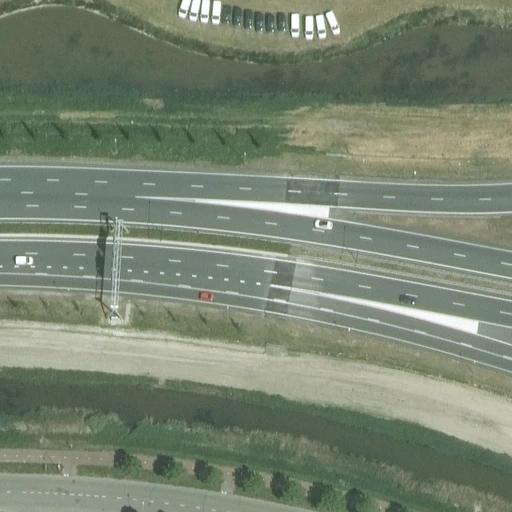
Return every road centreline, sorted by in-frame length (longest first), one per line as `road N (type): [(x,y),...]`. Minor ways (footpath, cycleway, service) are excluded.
road 1 (trunk): [(511,266),(134,204)]
road 2 (trunk): [(511,200),(134,204)]
road 3 (trunk): [(0,255),(272,273)]
road 4 (trunk): [(272,273),(511,360)]
road 5 (trunk): [(272,273),(511,315)]
road 6 (tertiary): [(216,511),(68,496)]
road 7 (trunk): [(134,204),(0,199)]
